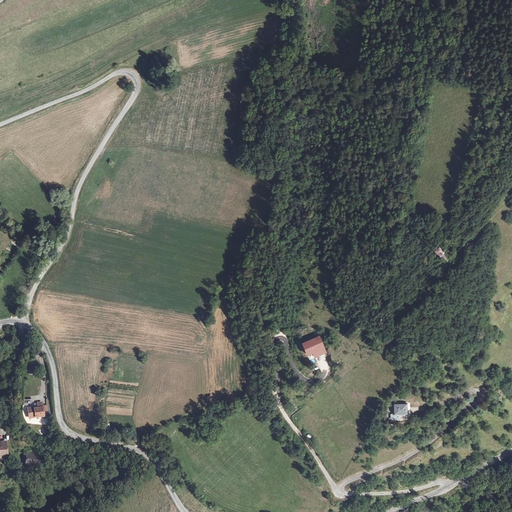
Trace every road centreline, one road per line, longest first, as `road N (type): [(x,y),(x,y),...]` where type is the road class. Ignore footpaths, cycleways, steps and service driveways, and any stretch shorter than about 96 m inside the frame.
road 1 (unclassified): [(0,125),(114,73),(127,73),(137,85),(85,171),(63,245),(21,323)]
road 2 (track): [(276,378),(266,328),(273,193),(306,32),(303,0)]
road 3 (tertiary): [(21,323),(43,342),(68,432),(147,455),(184,511)]
road 4 (residential): [(449,484),(340,492),(280,406),(276,378)]
road 5 (track): [(0,415),(60,447),(112,444)]
